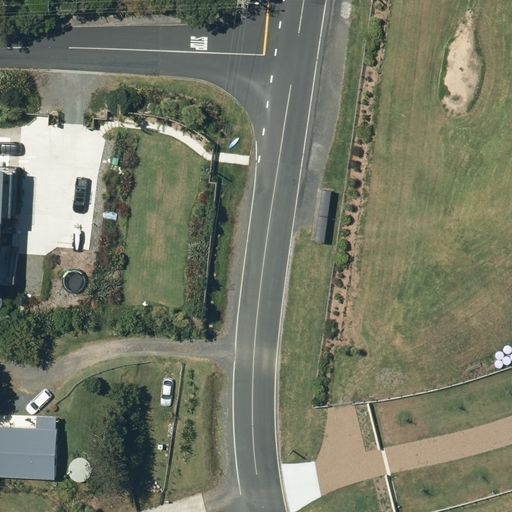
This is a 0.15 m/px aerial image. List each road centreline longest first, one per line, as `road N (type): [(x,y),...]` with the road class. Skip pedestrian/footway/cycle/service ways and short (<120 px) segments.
road 1 (tertiary): [(294,60),(255,337),(262,511)]
road 2 (residential): [(294,60),(0,49)]
